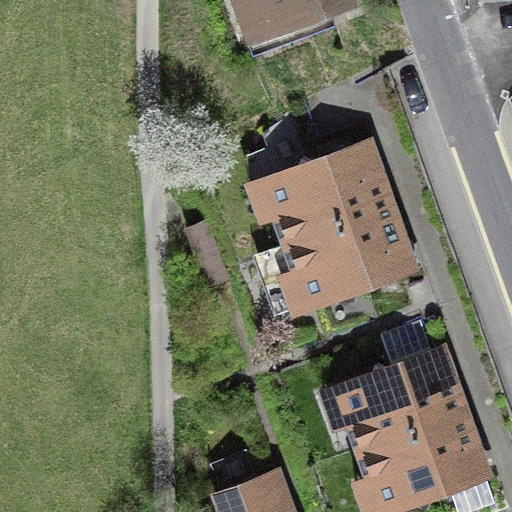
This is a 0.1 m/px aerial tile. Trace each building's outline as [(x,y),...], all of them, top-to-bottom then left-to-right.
[(358,15),(352,0),(228,0),(247,53),(358,15)] [(258,180),(277,235),(390,196),(371,140),(258,180)] [(416,270),(390,196),(277,235),(303,309),(416,270)] [(183,231),(207,288),(232,278),(207,221),(183,231)] [(330,387),(354,451),(466,409),(442,345),(330,387)] [(393,511),(492,475),(466,409),(354,451),(377,511),(393,511)] [(295,511),(280,470),(207,497),(212,511),(295,511)]
